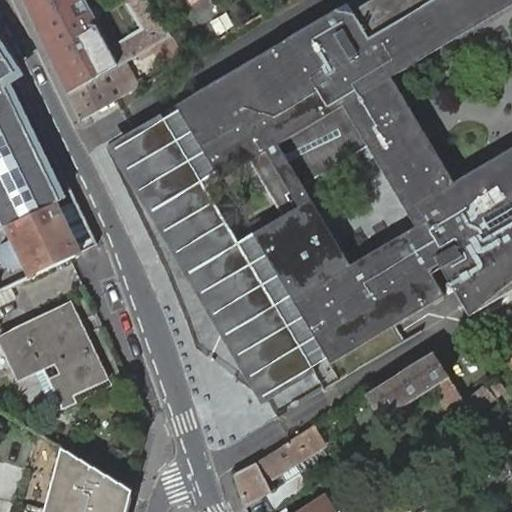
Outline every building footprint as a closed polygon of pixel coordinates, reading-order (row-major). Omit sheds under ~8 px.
[(119,66),(125,62),(162,41),(171,35),(147,0),(128,0),(147,30),(109,51),(96,28),(97,27),(82,0),(23,0),(49,53),(70,95),(119,66)] [(239,244),(264,287),(294,337),(308,328),(330,366),(340,381),(403,343),(393,328),(445,297),(430,271),(440,265),(471,316),(511,291),(511,150),(455,184),(391,78),(511,4),(511,0),(355,0),(162,115),(137,130),(123,138),(168,212),(206,190),(251,162),(284,217),(239,244)] [(209,22),(220,40),(237,29),(226,12),(209,22)] [(162,41),(175,66),(185,60),(171,35),(162,41)] [(0,84),(4,82),(7,80),(16,74),(0,50),(0,84)] [(91,115),(95,112),(117,99),(145,83),(142,77),(136,81),(125,62),(119,66),(70,95),(82,120),(91,115)] [(24,266),(30,279),(72,259),(81,254),(80,253),(96,245),(96,246),(98,244),(76,200),(59,208),(57,204),(62,201),(4,82),(0,84),(0,230),(0,231),(6,227),(12,241),(4,245),(2,244),(0,246),(2,248),(1,255),(0,255),(0,257),(1,258),(5,266),(13,269),(13,272),(16,272),(16,270),(24,266)] [(269,403),(316,375),(294,337),(264,287),(239,244),(206,190),(162,115),(123,138),(108,148),(227,350),(251,390),(262,407),(269,403)] [(84,328),(72,302),(0,337),(0,340),(20,380),(45,368),(58,362),(75,396),(109,380),(84,328)] [(316,375),(330,366),(308,328),(294,337),(316,375)] [(435,386),(449,377),(433,354),(338,413),(354,439),(435,386)] [(58,362),(45,368),(65,408),(78,402),(75,396),(58,362)] [(491,394),(484,385),(465,402),(472,411),(491,394)] [(472,411),(465,402),(462,397),(449,406),(462,424),(467,421),(475,415),(472,411)] [(500,450),(475,415),(467,421),(492,456),(500,450)] [(257,463),(236,475),(246,508),(263,498),(271,492),(272,492),(301,473),(331,453),(315,427),(292,442),(259,463),(257,463)] [(133,490),(62,447),(44,511),(122,511),(125,506),(129,507),(133,490)] [(511,469),(511,467),(505,456),(498,461),(506,473),(511,469)] [(325,511),(319,504),(317,500),(303,509),(299,511),(325,511)]
